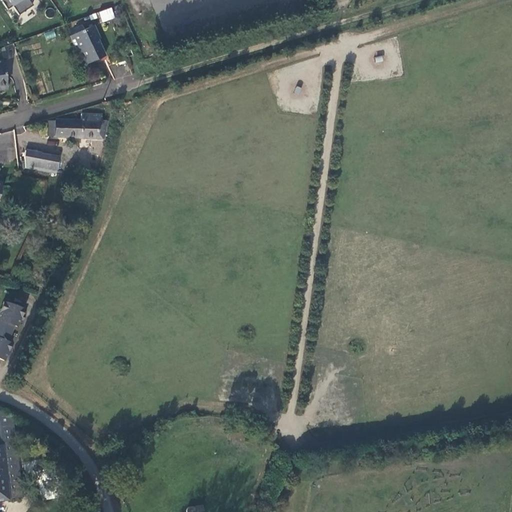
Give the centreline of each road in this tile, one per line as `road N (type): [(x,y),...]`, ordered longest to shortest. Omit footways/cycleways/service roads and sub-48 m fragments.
road 1 (unknown): [(288,455),(342,44),(489,0)]
road 2 (track): [(420,0),(144,83)]
road 3 (unknown): [(272,511),(288,455),(511,412)]
road 4 (unclassified): [(0,394),(73,440),(102,484),(109,511)]
road 5 (residential): [(144,83),(0,126)]
